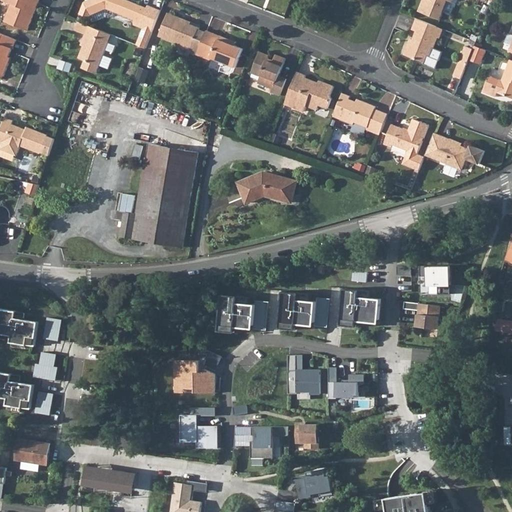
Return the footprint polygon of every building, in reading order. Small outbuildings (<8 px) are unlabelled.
[(1,0),(11,4),(4,21),(28,30),(39,0),(1,0)] [(128,0),(89,0),(85,2),(80,14),(90,18),(91,15),(108,8),(135,19),(134,21),(153,29),(161,10),(149,5),(148,8),(128,0)] [(423,0),(419,11),(440,19),(447,0),(448,0),(452,2),(453,0),(423,0)] [(108,8),(91,15),(94,22),(108,16),(106,13),(143,28),(138,45),(146,48),(153,29),(134,21),(135,19),(108,8)] [(185,19),(168,12),(159,36),(191,48),(190,51),(197,54),(206,32),(199,29),(199,28),(191,24),(184,21),(185,19)] [(443,29),(417,19),(413,29),(417,31),(414,39),(412,45),(409,44),(405,54),(425,62),(424,64),(436,69),(443,51),(434,48),(438,37),(440,38),(443,29)] [(86,33),(89,25),(79,21),(75,29),(86,33)] [(106,41),(109,33),(89,25),(86,33),(88,34),(83,46),(79,58),(85,60),(82,68),(96,73),(99,65),(103,55),(106,49),(108,42),(109,42),(106,41)] [(197,54),(210,60),(211,58),(236,67),(243,49),(235,45),(227,42),(229,39),(207,30),(206,32),(197,54)] [(17,40),(0,33),(0,75),(3,77),(9,63),(7,62),(9,57),(12,48),(13,49),(17,40)] [(115,45),(108,42),(106,49),(113,52),(115,45)] [(481,64),(487,50),(475,45),(474,49),(470,59),(481,64)] [(466,46),(460,59),(468,62),(470,59),(474,49),(466,46)] [(142,50),(136,47),(133,55),(139,57),(142,50)] [(270,56),(260,52),(252,72),(261,76),(259,82),(273,88),(272,92),(281,95),(287,79),(279,76),(286,59),(276,55),(274,60),(273,63),(268,61),(269,58),(270,56)] [(112,58),(103,55),(99,65),(108,68),(112,58)] [(61,59),(58,68),(70,72),(73,63),(61,59)] [(468,62),(460,59),(454,76),(462,79),(468,62)] [(511,60),(511,59),(502,80),(490,75),(483,91),(496,97),(498,92),(511,97),(511,60)] [(139,67),(135,79),(144,83),(148,71),(139,67)] [(297,72),(285,103),(305,111),(307,105),(318,110),(320,105),(329,108),(333,99),(331,96),(334,87),(323,82),(322,85),(319,83),(306,78),(307,76),(297,72)] [(343,93),(334,116),(354,124),(355,122),(368,127),(367,130),(380,135),(388,114),(376,109),(377,106),(362,100),(361,103),(357,102),(350,99),(351,96),(343,93)] [(14,121),(5,117),(0,129),(0,142),(2,143),(0,147),(0,148),(17,155),(21,146),(41,153),(41,152),(49,156),(55,139),(47,136),(48,135),(27,127),(26,129),(25,131),(22,130),(21,127),(12,124),(14,121)] [(418,154),(430,125),(414,118),(409,129),(408,132),(406,130),(405,129),(404,128),(393,124),(385,144),(393,147),(394,145),(401,148),(396,161),(420,170),(425,157),(418,154)] [(435,132),(426,155),(463,170),(467,159),(481,164),(486,151),(472,146),(471,150),(462,146),(450,141),(451,139),(435,132)] [(161,146),(149,143),(137,214),(133,213),(136,196),(124,193),(121,211),(125,212),(121,237),(183,247),(199,152),(161,146)] [(357,169),(365,172),(367,165),(360,162),(357,169)] [(375,169),(369,167),(366,173),(373,175),(375,169)] [(293,202),(298,181),(264,172),(239,182),(242,190),(247,202),(266,195),(293,202)] [(40,185),(30,183),(27,191),(37,194),(40,185)] [(247,203),(247,202),(242,190),(228,196),(233,209),(247,203)] [(412,274),(412,265),(397,265),(397,274),(412,274)] [(440,294),(452,294),(452,265),(421,265),(421,277),(429,277),(429,285),(440,285),(440,294)] [(369,272),(354,273),(353,280),(357,281),(362,278),(364,282),(368,282),(369,272)] [(362,290),(346,288),(343,319),(373,322),(373,319),(381,319),(383,299),(372,298),(366,297),(365,303),(361,303),(362,290)] [(301,292),(285,291),(282,322),(308,325),(308,321),(315,322),(315,326),(328,327),(331,298),(318,297),(317,301),(311,300),(305,300),(304,306),(300,306),(301,292)] [(240,295),(224,294),(221,326),(247,328),(247,324),(254,324),(254,329),(267,330),(270,301),(257,300),(256,304),(250,303),(244,303),(240,302),(240,295)] [(441,305),(420,303),(405,301),(405,308),(419,310),(417,326),(438,329),(441,305)] [(17,311),(0,308),(0,333),(12,335),(11,342),(35,346),(39,322),(26,320),(20,319),(16,318),(17,311)] [(63,319),(48,317),(45,338),(59,341),(63,319)] [(223,356),(210,350),(206,358),(219,364),(223,356)] [(57,354),(43,352),(41,364),(37,363),(35,376),(57,380),(59,367),(55,366),(57,354)] [(297,354),(288,354),(288,392),(297,392),(297,389),(312,389),(312,392),(320,392),(320,370),(297,370),(297,354)] [(201,360),(176,360),(176,383),(184,383),(184,389),(185,389),(195,389),(195,392),(216,392),(215,374),(205,369),(204,372),(201,371),(201,360)] [(360,395),(360,384),(366,384),(366,374),(351,373),(351,367),(330,366),(330,398),(337,398),(337,396),(340,396),(355,396),(360,395)] [(13,374),(0,371),(0,396),(8,398),(7,405),(31,409),(35,384),(22,382),(16,381),(12,381),(13,374)] [(184,383),(176,383),(176,392),(185,392),(185,389),(184,389),(184,383)] [(55,393),(40,391),(36,412),(51,415),(55,393)] [(216,415),(216,407),(192,407),(192,415),(181,415),(181,440),(197,440),(197,448),(219,448),(219,426),(198,426),(198,415),(216,415)] [(321,448),(320,422),(297,423),(297,443),(306,443),(306,449),(321,448)] [(291,427),(238,426),(239,445),(253,445),(254,458),(277,458),(276,436),(291,436),(291,427)] [(47,465),(51,443),(20,438),(16,460),(23,461),(40,464),(47,465)] [(22,468),(39,471),(40,464),(23,461),(22,468)] [(138,473),(88,465),(84,490),(134,498),(138,473)] [(327,477),(325,469),(306,472),(307,475),(299,477),(300,483),(298,484),(300,499),(311,496),(311,494),(320,492),(321,497),(334,495),(330,477),(327,477)] [(188,480),(187,484),(193,484),(193,490),(191,500),(194,500),(195,490),(207,492),(209,483),(196,481),(188,480)] [(171,511),(200,511),(201,508),(202,502),(194,500),(191,500),(193,490),(193,484),(187,484),(176,482),(171,511)] [(429,491),(388,498),(389,508),(390,511),(432,511),(431,503),(429,492),(429,491)] [(440,491),(429,492),(431,503),(441,501),(440,491)] [(388,498),(379,499),(381,509),(389,508),(388,498)] [(296,503),(276,500),(275,509),(295,511),(296,503)]
